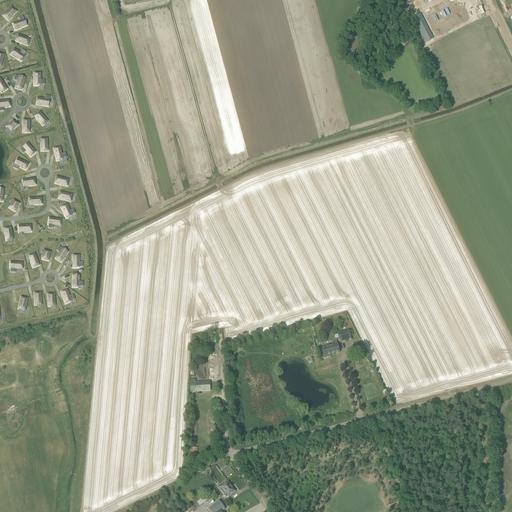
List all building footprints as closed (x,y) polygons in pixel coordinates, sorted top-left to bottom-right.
[(12,7),(3,16),(8,20),(16,12),(12,7)] [(421,15),(413,19),(425,44),(433,40),(421,15)] [(19,22),(13,24),(15,30),(22,27),(22,28),(26,26),(24,20),(22,17),(18,18),(19,21),(19,22)] [(18,35),(16,41),(27,45),(29,39),(18,35)] [(14,49),(10,55),(16,58),(21,61),(24,56),(24,55),(26,52),(22,50),(20,53),(19,53),(14,49)] [(34,80),(34,86),(40,86),(40,85),(44,85),(44,80),(40,80),(40,73),(34,73),(34,80)] [(15,76),(14,80),(17,81),(17,82),(15,88),(22,90),(23,83),(25,78),(18,76),(18,77),(15,76)] [(37,98),(36,105),(43,106),(48,107),(49,100),(49,97),(45,96),(44,99),(37,98)] [(3,101),(0,101),(0,111),(3,111),(3,108),(3,107),(10,107),(9,100),(3,101)] [(39,112),(34,116),(42,126),(47,121),(39,112)] [(13,120),(6,127),(11,131),(17,125),(13,120)] [(23,148),(20,150),(23,154),(26,151),(26,152),(30,157),(35,152),(31,148),(27,143),(22,147),(23,148)] [(60,147),(54,149),(55,155),(57,161),(63,159),(66,158),(65,153),(62,154),(61,154),(60,147)] [(15,165),(13,168),(17,170),(19,167),(25,170),(28,164),(22,161),(17,159),(14,164),(15,165)] [(56,177),(55,183),(67,186),(68,180),(56,177)] [(34,179),(22,180),(23,187),(35,185),(34,179)] [(60,192),(58,199),(70,201),(72,195),(60,192)] [(14,200),(9,208),(14,211),(19,204),(14,200)] [(67,205),(61,207),(64,213),(66,219),(72,216),(72,215),(75,214),(73,210),(70,211),(69,211),(67,205)] [(49,218),(48,224),(48,225),(48,228),(52,229),(53,225),(54,225),(60,226),(61,220),(55,219),(49,218)] [(10,228),(4,229),(6,241),(12,240),(10,228)] [(59,253),(55,258),(61,262),(65,256),(68,252),(62,248),(62,249),(59,247),(56,251),(59,253)] [(44,250),(42,259),(48,261),(50,252),(44,250)] [(34,254),(28,256),(33,268),(39,265),(34,254)] [(72,262),(72,268),(79,268),(79,267),(83,267),(83,263),(79,263),(79,262),(79,256),(72,256),(72,262)] [(10,262),(10,269),(10,273),(15,273),(15,269),(16,269),(22,270),(22,263),(16,263),(10,262)] [(72,282),(72,287),(73,287),(79,287),(83,287),(83,282),(79,282),(79,275),(72,275),(72,282)] [(67,290),(61,292),(63,298),(65,303),(65,304),(71,302),(71,301),(74,300),(73,295),(69,297),(69,296),(67,290)] [(21,297),(18,309),(25,310),(27,299),(21,297)] [(337,333),(340,342),(351,339),(349,330),(337,333)] [(328,357),(328,355),(339,352),(338,347),(337,343),(336,342),(332,343),(332,345),(326,347),(321,348),(322,352),(321,353),(322,359),(328,357)] [(195,392),(197,392),(210,391),(209,382),(195,383),(195,381),(190,381),(190,389),(194,389),(194,392),(195,392)] [(221,487),(219,489),(226,498),(235,491),(228,482),(221,487)] [(200,506),(206,501),(203,497),(197,502),(200,506)] [(219,501),(209,509),(210,511),(216,511),(220,510),(221,511),(222,511),(223,511),(226,510),(225,508),(224,507),(219,501)]
